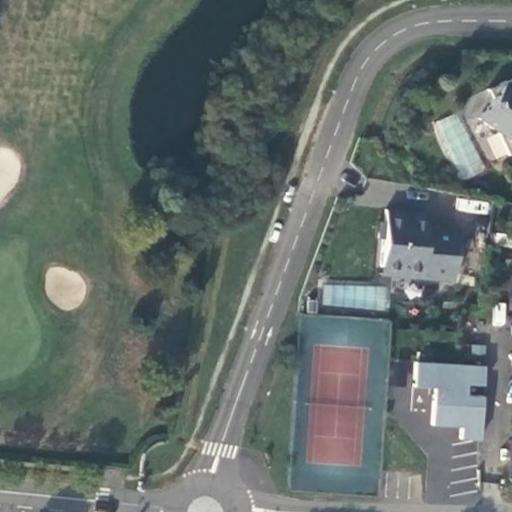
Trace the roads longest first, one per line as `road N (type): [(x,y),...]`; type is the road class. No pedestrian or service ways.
road 1 (residential): [(210,486),(359,70),(381,40),(428,19),(511,20)]
road 2 (unclassified): [(151,511),(0,494)]
